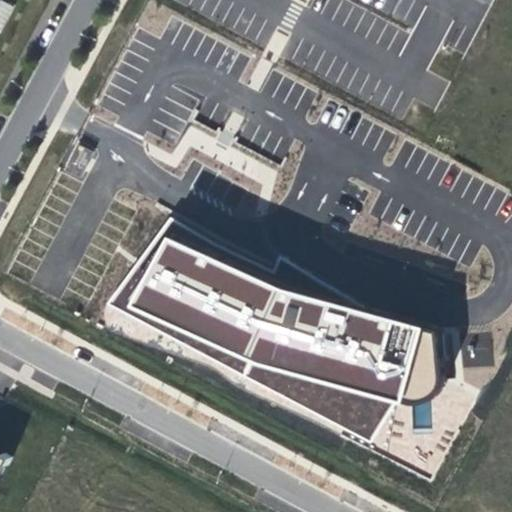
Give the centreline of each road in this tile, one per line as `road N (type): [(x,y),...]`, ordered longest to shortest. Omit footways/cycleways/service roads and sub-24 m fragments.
road 1 (residential): [(321,511),(0,341)]
road 2 (residential): [(0,164),(88,0)]
